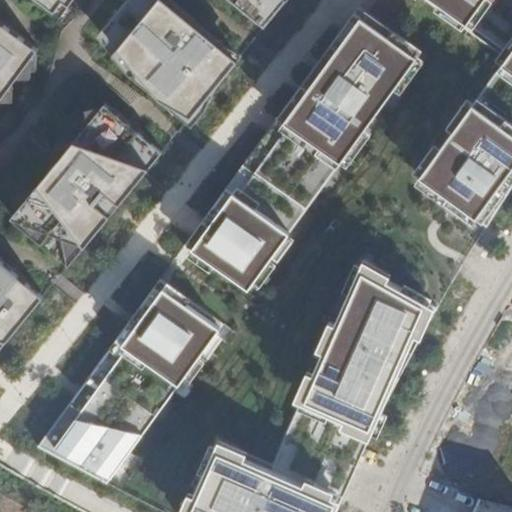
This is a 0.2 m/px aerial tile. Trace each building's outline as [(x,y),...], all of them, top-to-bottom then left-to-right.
[(38,0),(55,12),(63,1),(69,6),(73,0),(38,0)] [(189,120),(239,59),(168,0),(126,0),(103,29),(161,98),(189,120)] [(231,0),(259,23),(276,2),(282,7),(287,0),(231,0)] [(511,188),(511,0),(426,0),(507,58),(419,177),(488,227),(506,198),(511,188)] [(69,6),(63,1),(55,12),(61,17),(69,6)] [(259,23),(265,28),(282,7),(276,2),(259,23)] [(422,52),(359,6),(184,246),(248,292),(422,52)] [(0,21),(0,101),(38,50),(0,21)] [(12,216),(70,264),(164,151),(106,103),(12,216)] [(0,258),(0,349),(45,295),(0,258)] [(363,264),(274,464),(218,439),(185,511),(338,511),(342,503),(375,429),(412,355),(439,307),(363,264)] [(224,324),(161,278),(39,446),(108,484),(224,324)] [(511,337),(511,316),(502,331),(511,337)]
